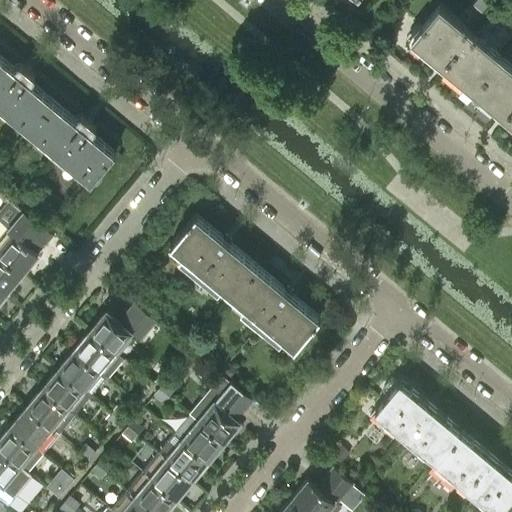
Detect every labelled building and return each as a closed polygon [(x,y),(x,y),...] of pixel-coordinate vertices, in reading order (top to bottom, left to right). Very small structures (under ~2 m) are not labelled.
[(439,61),(438,62),(444,67),(445,66),(473,89),(501,55),(439,3),(411,37),(439,61)] [(0,103),(29,127),(53,98),(26,76),(31,71),(23,63),(18,69),(0,53),(0,103)] [(511,64),(501,55),(473,89),(501,112),(500,113),(506,118),(507,117),(511,121),(511,64)] [(79,120),(53,98),(29,127),(91,179),(115,149),(88,127),(93,122),(84,114),(79,120)] [(0,213),(9,221),(22,205),(10,195),(0,207),(0,213)] [(24,207),(8,226),(7,225),(0,233),(0,252),(22,271),(54,232),(24,207)] [(170,242),(232,293),(257,263),(230,240),(232,238),(225,232),(223,234),(195,211),(170,242)] [(22,271),(0,252),(0,285),(6,290),(22,271)] [(285,286),(257,263),(232,293),(294,345),(320,314),(291,291),(293,289),(286,283),(285,286)] [(135,300),(127,310),(148,327),(156,317),(135,300)] [(106,308),(90,328),(114,348),(130,330),(139,337),(148,327),(127,310),(119,319),(106,308)] [(123,356),(114,348),(90,328),(74,347),(106,373),(108,375),(123,356)] [(106,373),(74,347),(58,366),(90,393),(106,373)] [(90,393),(58,366),(42,385),(66,406),(74,412),(90,393)] [(149,366),(143,373),(153,381),(158,374),(149,366)] [(242,389),(222,372),(214,382),(226,392),(234,399),(242,389)] [(153,381),(143,373),(138,379),(148,386),(153,381)] [(375,407),(437,459),(461,429),(399,377),(397,380),(392,376),(382,387),(388,391),(375,407)] [(173,388),(164,380),(159,386),(169,394),(173,388)] [(226,408),(225,409),(218,402),(226,392),(214,382),(190,411),(198,418),(223,440),(240,420),(226,408)] [(42,385),(26,404),(51,424),(66,406),(42,385)] [(169,394),(159,386),(154,392),(164,400),(169,394)] [(26,404),(10,423),(35,444),(51,424),(26,404)] [(117,405),(111,411),(121,418),(126,413),(117,405)] [(121,418),(111,411),(106,417),(116,425),(121,418)] [(142,426),(133,418),(127,424),(136,432),(142,426)] [(223,440),(198,418),(182,437),(208,458),(223,440)] [(35,444),(10,423),(0,435),(0,446),(19,463),(27,469),(43,450),(35,444)] [(136,432),(127,424),(122,430),(131,438),(136,432)] [(511,470),(461,429),(437,459),(434,462),(462,485),(464,482),(498,509),(511,494),(511,470)] [(208,458),(182,437),(174,430),(158,450),(192,478),(208,458)] [(85,443),(80,449),(90,456),(95,450),(85,443)] [(0,446),(0,479),(3,482),(19,463),(0,446)] [(90,456),(80,449),(75,455),(84,463),(90,456)] [(192,478),(158,450),(142,469),(176,497),(192,478)] [(111,464),(101,456),(96,462),(105,470),(111,464)] [(105,470),(96,462),(91,468),(101,476),(105,470)] [(333,465),(325,475),(345,491),(353,482),(333,465)] [(162,511),(176,497),(142,469),(126,488),(155,511),(162,511)] [(308,476),(292,495),(311,511),(335,511),(341,505),(337,501),(345,491),(325,475),(317,484),(308,476)] [(54,481),(49,487),(58,495),(63,489),(54,481)] [(155,511),(126,488),(111,507),(117,511),(155,511)] [(79,502),(69,494),(64,500),(73,508),(79,502)] [(311,511),(292,495),(277,511),(311,511)] [(70,511),(73,508),(64,500),(59,506),(65,511),(70,511)]
